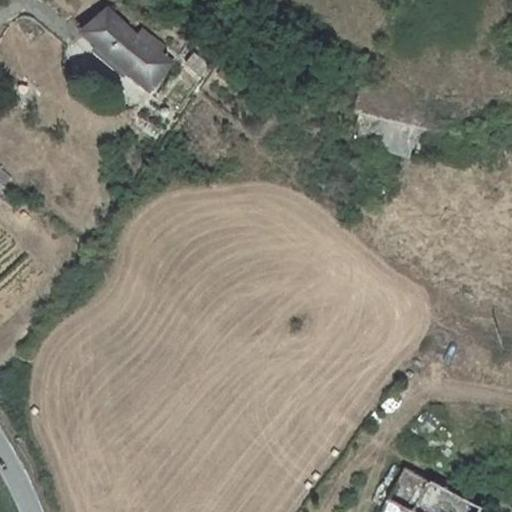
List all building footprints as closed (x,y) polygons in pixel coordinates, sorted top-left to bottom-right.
[(110,10),(82,34),(150,91),(173,63),(160,52),(165,47),(144,30),(140,35),(110,10)] [(181,56),(188,62),(195,53),(188,48),(181,56)] [(202,76),(211,66),(195,53),(188,62),(186,64),(202,76)] [(428,130),(362,113),(355,140),(420,159),(428,130)] [(0,190),(10,178),(0,169),(0,190)]
